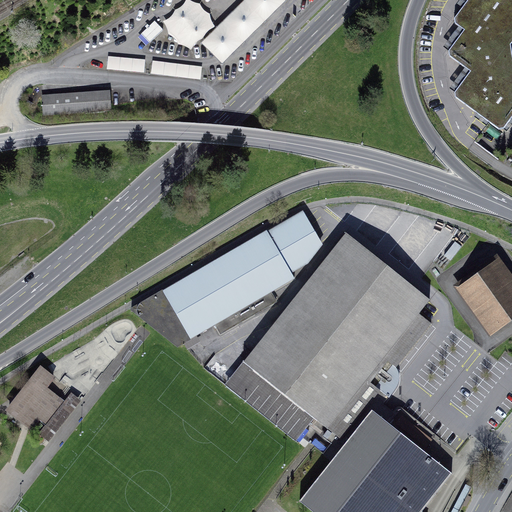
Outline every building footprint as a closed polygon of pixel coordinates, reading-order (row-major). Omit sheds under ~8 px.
[(242,0),(197,41),(216,61),(282,0),(242,0)] [(511,35),(511,0),(462,0),(450,16),(465,28),(445,50),(469,70),(451,98),(502,133),(511,117),(511,68),(507,41),(511,35)] [(163,23),(183,45),(207,23),(187,1),(163,23)] [(141,33),(150,42),(164,29),(155,19),(141,33)] [(145,70),(145,57),(108,56),(108,70),(145,70)] [(153,61),(152,75),(201,78),(202,65),(153,61)] [(108,90),(42,94),(43,112),(109,107),(108,90)] [(268,231),(292,273),(308,264),(323,245),(303,210),(268,231)] [(292,273),(268,231),(130,309),(178,348),(184,344),(188,349),(201,341),(197,335),(215,325),(221,335),(278,302),(272,293),(296,279),(292,273)] [(430,299),(346,234),(225,385),(296,442),(314,419),(340,438),(379,390),(389,398),(395,390),(398,383),(400,378),(399,372),(396,367),(431,324),(419,314),(430,299)] [(511,320),(511,274),(499,257),(456,288),(490,336),(511,320)] [(34,366),(1,407),(33,433),(66,392),(34,366)] [(415,511),(448,472),(373,410),(298,502),(310,511),(415,511)]
